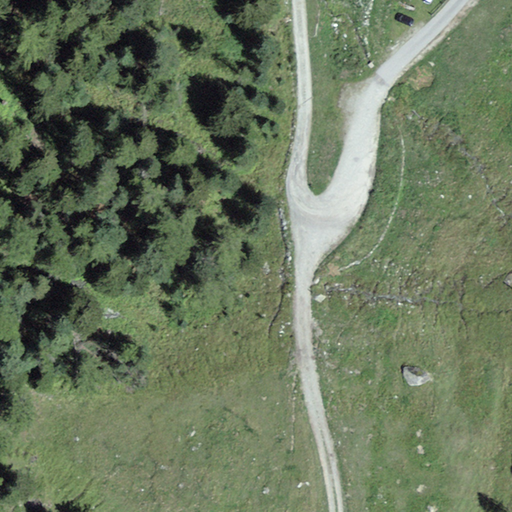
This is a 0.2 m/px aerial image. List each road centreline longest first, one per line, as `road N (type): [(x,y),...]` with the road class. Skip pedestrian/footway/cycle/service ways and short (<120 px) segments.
road 1 (track): [(286,208),(323,511)]
road 2 (track): [(442,0),(355,100),(340,198),(316,219),(286,208)]
road 3 (track): [(286,208),(288,0)]
